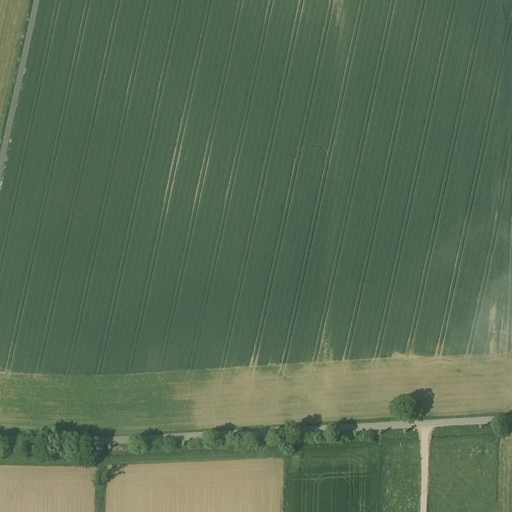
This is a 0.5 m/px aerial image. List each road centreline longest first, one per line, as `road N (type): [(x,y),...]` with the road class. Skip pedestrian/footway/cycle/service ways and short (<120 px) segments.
road 1 (unclassified): [(0,433),(511,419)]
road 2 (track): [(38,0),(0,174)]
